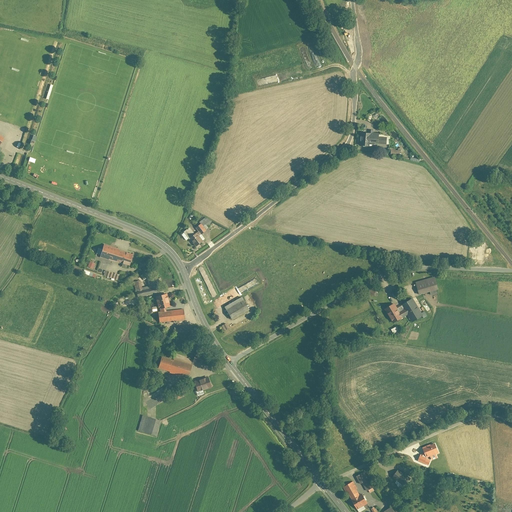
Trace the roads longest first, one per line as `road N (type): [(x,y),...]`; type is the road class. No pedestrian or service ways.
road 1 (residential): [(351,0),(344,31),(354,59),(351,140),(182,271)]
road 2 (residential): [(229,364),(383,273),(511,271)]
road 3 (secondary): [(182,271),(159,242),(0,177)]
road 4 (residential): [(320,482),(470,414),(511,422)]
road 5 (track): [(320,309),(323,466),(332,477)]
road 6 (secondary): [(320,482),(229,364)]
